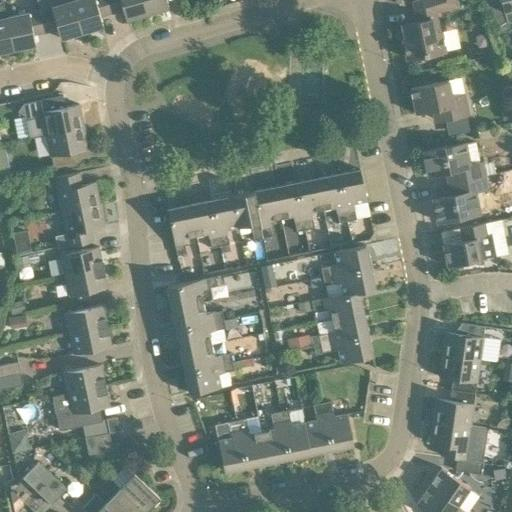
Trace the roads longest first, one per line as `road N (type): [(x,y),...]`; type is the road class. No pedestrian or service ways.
road 1 (residential): [(201,509),(366,474),(396,447),(416,281),(359,0)]
road 2 (residential): [(201,509),(159,402),(148,348),(115,79)]
road 3 (residential): [(115,79),(144,48),(307,0)]
